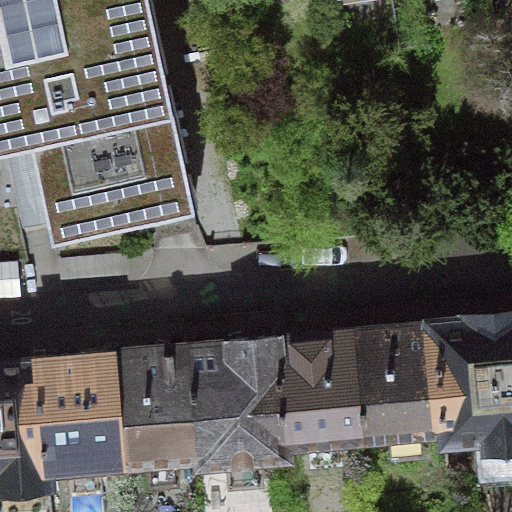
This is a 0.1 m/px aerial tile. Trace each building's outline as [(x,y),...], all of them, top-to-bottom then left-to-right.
[(0,0),(0,146),(31,140),(53,238),(159,214),(174,211),(187,208),(194,207),(194,202),(198,202),(191,165),(185,166),(183,156),(188,154),(171,73),(166,74),(163,64),(168,63),(154,0),(0,0)] [(17,261),(0,262),(0,294),(19,293),(17,261)] [(435,320),(445,438),(484,435),(485,443),(487,443),(489,466),(511,464),(511,315),(494,317),(471,319),(471,316),(435,320)] [(365,436),(367,435),(441,428),(441,438),(445,438),(435,320),(431,320),(432,322),(376,327),(358,329),(357,328),(355,328),(365,436)] [(275,334),(286,454),(289,454),(288,442),(362,435),(362,436),(365,436),(355,328),(353,328),(353,329),(334,331),(278,336),(278,334),(275,334)] [(189,342),(200,461),(286,454),(275,334),(251,336),(228,339),(228,340),(192,343),(192,342),(189,342)] [(116,349),(113,349),(123,462),(125,462),(125,461),(196,454),(197,461),(200,461),(189,342),(187,343),(187,344),(134,348),(116,350),(116,349)] [(39,356),(36,356),(47,478),(50,478),(49,468),(120,461),(121,463),(123,462),(113,349),(111,349),(111,350),(93,352),(39,357),(39,356)] [(47,478),(36,356),(34,356),(34,357),(0,360),(0,509),(4,509),(1,482),(47,478)]
